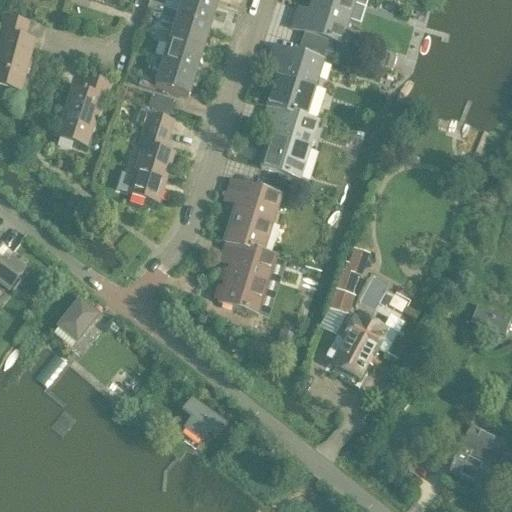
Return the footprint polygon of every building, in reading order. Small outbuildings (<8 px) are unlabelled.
[(161,15),(159,20),(174,24),(175,21),(209,31),(216,8),(188,0),(181,0),(181,2),(176,0),(165,0),(163,8),(163,11),(162,11),(161,15)] [(176,0),(181,2),(181,0),(188,0),(216,8),(218,0),(176,0)] [(294,17),(290,31),(340,47),(354,0),(312,0),(306,21),(294,17)] [(0,88),(19,94),(33,44),(24,41),(28,26),(3,19),(0,30),(0,35),(3,36),(0,48),(0,88)] [(155,34),(152,43),(167,47),(168,44),(202,54),(209,31),(175,21),(174,24),(170,38),(155,34)] [(148,56),(145,65),(160,70),(161,66),(194,77),(202,54),(168,44),(167,47),(163,61),(148,56)] [(304,122),(304,121),(322,64),(272,49),(268,62),(279,66),(265,110),(267,111),(267,110),(304,122)] [(384,56),(380,71),(389,73),(393,59),(384,56)] [(127,75),(124,84),(138,88),(154,93),(155,90),(187,100),(194,77),(161,66),(160,70),(156,84),(141,79),(127,75)] [(106,103),(111,87),(86,79),(82,94),(72,91),(56,140),(86,150),(101,101),(106,103)] [(171,116),(175,106),(151,99),(148,109),(171,116)] [(267,110),(267,111),(263,123),(274,127),(260,171),(298,183),(316,125),(304,121),(304,122),(267,110)] [(144,128),(148,116),(139,114),(136,125),(144,128)] [(116,193),(128,197),(157,206),(173,156),(163,153),(172,124),(148,116),(144,128),(138,147),(143,148),(133,180),(121,176),(116,193)] [(475,158),(472,165),(482,169),(485,162),(475,158)] [(471,174),(469,180),(477,183),(479,177),(471,174)] [(261,257),(262,256),(279,200),(230,184),(226,198),(237,201),(223,245),(224,246),(224,245),(261,257)] [(224,245),(224,246),(220,258),(232,262),(218,306),(256,318),(274,260),(262,256),(261,257),(224,245)] [(361,279),(369,258),(352,252),(347,267),(345,266),(343,272),(361,279)] [(0,291),(7,297),(25,274),(11,263),(12,262),(0,253),(0,291)] [(349,298),(356,277),(343,273),(336,294),(349,298)] [(348,316),(354,300),(334,294),(327,313),(342,318),(343,314),(348,316)] [(77,307),(74,305),(60,322),(63,325),(59,329),(76,343),(95,318),(79,305),(77,307)] [(505,339),(511,322),(478,310),(472,327),(505,339)] [(337,340),(326,360),(334,365),(333,369),(358,382),(370,358),(373,359),(376,353),(385,358),(396,337),(384,331),(382,335),(357,322),(356,323),(354,322),(345,317),(344,319),(334,338),(337,340)] [(217,439),(225,428),(191,403),(183,414),(192,421),(185,430),(201,442),(208,433),(217,439)] [(511,471),(494,464),(503,444),(472,429),(462,449),(464,450),(461,457),(459,456),(450,477),(485,493),(487,487),(503,495),(511,474),(511,471)]
